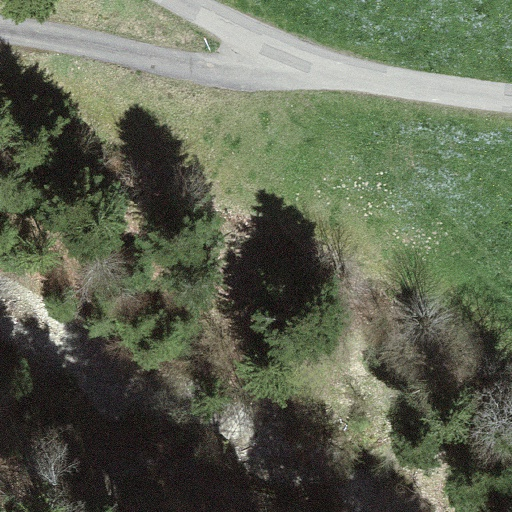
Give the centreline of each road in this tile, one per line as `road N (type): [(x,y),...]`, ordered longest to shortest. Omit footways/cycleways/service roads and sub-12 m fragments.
road 1 (track): [(357,72),(234,75),(0,25)]
road 2 (track): [(511,93),(357,72),(218,0)]
